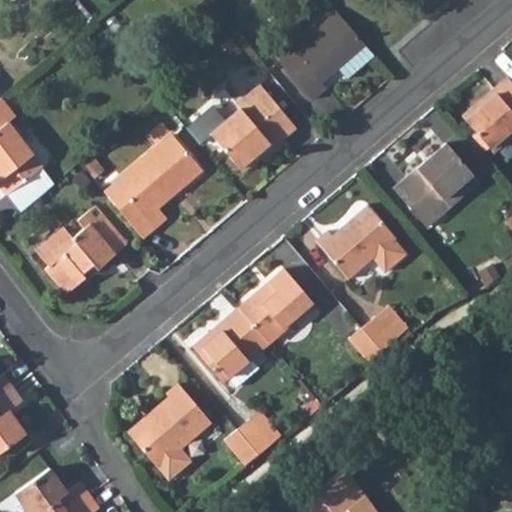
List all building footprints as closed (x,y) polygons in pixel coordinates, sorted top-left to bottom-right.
[(359,47),(332,14),(289,51),(284,46),(271,57),(309,101),(321,91),(316,84),(359,47)] [(229,105),(199,130),(227,163),(256,139),(260,143),(283,123),(249,82),(236,92),(239,96),(229,105)] [(490,98),(461,124),(488,156),(507,140),(504,137),(511,129),(511,92),(502,82),(487,94),(490,98)] [(0,109),(0,193),(3,198),(37,172),(4,129),(11,123),(0,109)] [(169,140),(111,189),(149,235),(162,223),(154,212),(169,200),(167,197),(196,173),(169,140)] [(434,221),(428,214),(467,180),(441,149),(388,195),(421,233),(434,221)] [(467,180),(428,214),(434,221),(473,187),(467,180)] [(323,237),(312,247),(344,285),(391,245),(363,213),(346,227),(345,226),(327,241),(323,237)] [(58,234),(30,257),(42,272),(38,276),(59,300),(79,284),(77,281),(88,272),(92,276),(122,251),(96,220),(67,244),(58,234)] [(277,277),(232,314),(261,349),(306,311),(277,277)] [(217,388),(222,384),(243,365),(261,349),(232,314),(187,353),(217,388)] [(375,358),(355,335),(341,347),(361,370),(375,358)] [(243,365),(222,384),(230,393),(252,375),(243,365)] [(7,391),(0,396),(0,451),(20,437),(3,415),(17,405),(7,391)] [(162,486),(180,470),(181,461),(174,453),(203,428),(171,391),(160,400),(162,404),(121,438),(162,486)] [(254,414),(241,425),(263,450),(275,440),(254,414)] [(241,425),(230,434),(252,460),(263,450),(241,425)] [(230,434),(217,445),(239,471),(252,460),(230,434)] [(12,499),(21,511),(67,511),(85,499),(76,487),(62,497),(49,479),(45,474),(12,499)] [(337,493),(329,481),(312,493),(316,500),(298,511),(368,511),(349,485),(337,493)] [(457,492),(455,505),(482,510),(484,497),(457,492)] [(85,499),(67,511),(94,511),(95,511),(85,499)]
